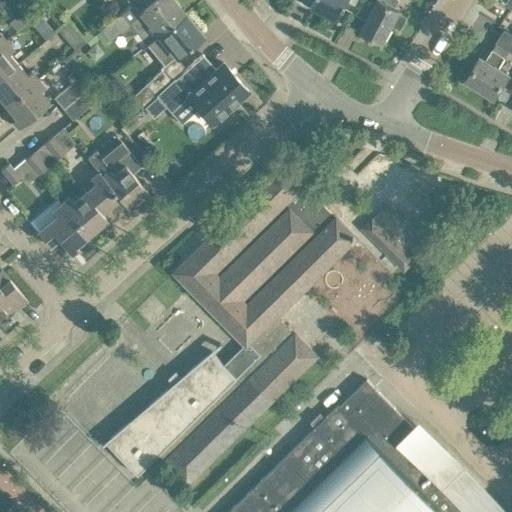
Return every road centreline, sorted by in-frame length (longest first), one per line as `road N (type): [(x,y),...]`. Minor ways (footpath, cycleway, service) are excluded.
road 1 (residential): [(68,313),(314,91)]
road 2 (residential): [(389,127),(465,0)]
road 3 (tertiary): [(511,167),(389,127)]
road 4 (tertiary): [(314,91),(230,0)]
road 5 (residential): [(68,313),(41,285),(26,247),(0,215)]
